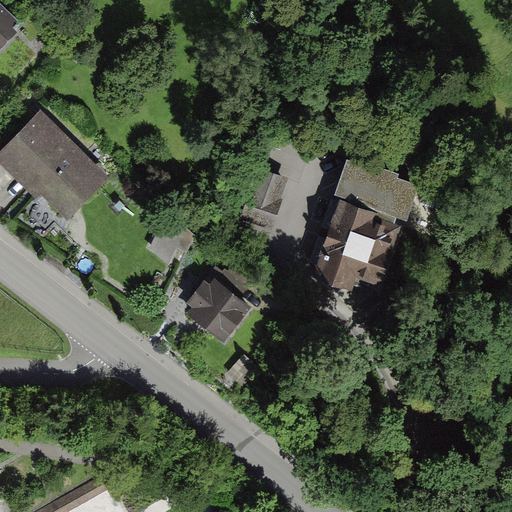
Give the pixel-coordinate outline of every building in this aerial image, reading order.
[(0,5),(0,49),(3,51),(23,30),(0,5)] [(67,216),(110,173),(42,106),(0,147),(0,159),(16,175),(37,196),(42,191),(67,216)] [(372,312),(421,178),(348,155),(327,220),(305,285),(372,312)] [(249,200),(279,209),(289,174),(260,165),(249,200)] [(179,260),(190,228),(164,219),(153,252),(179,260)] [(188,310),(225,338),(253,301),(215,273),(211,279),(205,275),(187,299),(193,303),(188,310)] [(66,511),(107,490),(100,476),(34,511),(66,511)]
